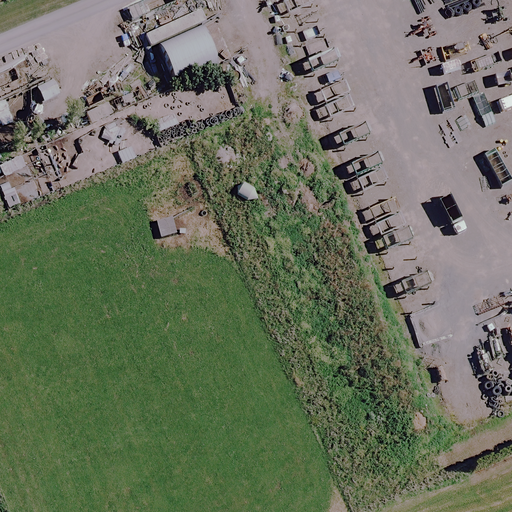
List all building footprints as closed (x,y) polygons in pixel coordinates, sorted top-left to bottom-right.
[(198,11),(144,37),(151,51),(158,47),(174,84),(215,65),(198,28),(204,26),(198,11)] [(56,82),(38,90),(44,104),(62,96),(56,82)] [(0,126),(3,125),(24,125),(29,103),(0,116),(0,126)] [(179,126),(174,114),(150,125),(155,136),(179,126)] [(332,301),(313,309),(327,345),(346,338),(332,301)]
